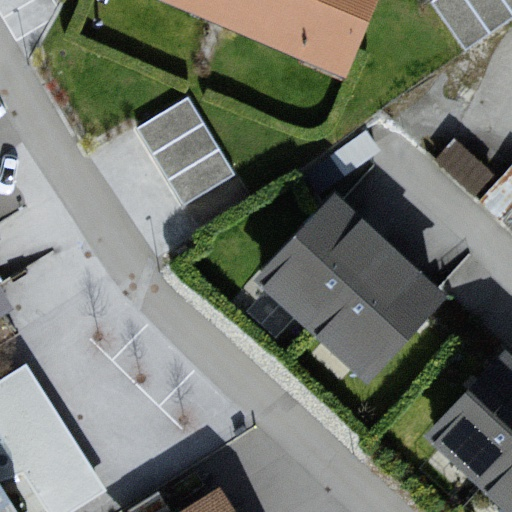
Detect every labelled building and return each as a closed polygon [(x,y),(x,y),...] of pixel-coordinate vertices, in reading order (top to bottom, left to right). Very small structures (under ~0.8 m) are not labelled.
[(178,0),(357,77),(386,0),(178,0)] [(511,0),(440,0),(465,37),(511,5),(511,0)] [(185,190),(234,161),(188,84),(139,113),(185,190)] [(270,276),(388,381),(457,303),(339,199),(270,276)] [(0,333),(27,316),(0,274),(0,333)] [(441,434),(511,496),(511,357),(510,356),(441,434)] [(18,511),(0,483),(0,511),(18,511)] [(176,511),(237,511),(222,486),(176,511)]
